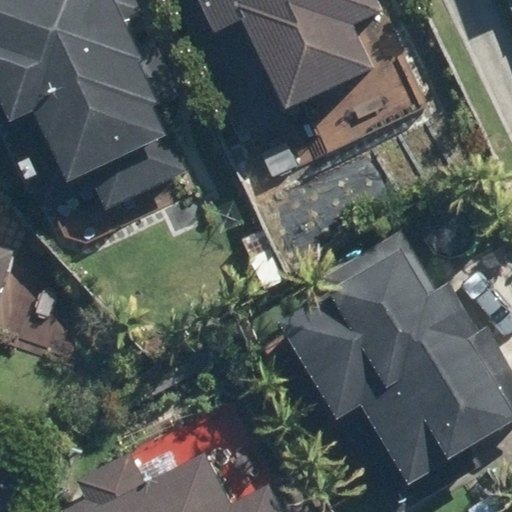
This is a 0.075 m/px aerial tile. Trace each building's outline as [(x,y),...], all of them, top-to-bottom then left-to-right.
[(162,0),(12,0),(0,5),(0,87),(49,208),(219,139),(162,0)] [(408,0),(212,0),(268,121),(431,47),(408,0)] [(0,191),(0,356),(49,208),(0,191)] [(317,289),(268,319),(327,416),(332,413),(392,511),(395,511),(475,463),(462,442),(502,416),(508,425),(511,422),(511,374),(481,324),(469,331),(438,279),(428,285),(395,229),(316,277),(321,284),(317,287),(317,289)] [(117,491),(125,511),(320,511),(289,427),(117,491)]
